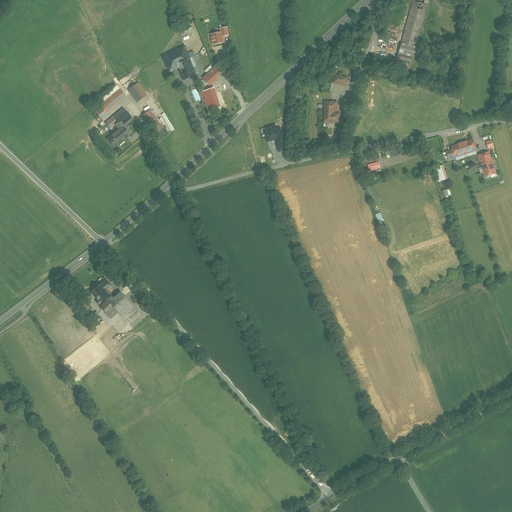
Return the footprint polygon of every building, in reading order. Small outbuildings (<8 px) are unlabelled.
[(413,0),(402,44),(416,47),(417,43),(429,0),(413,0)] [(220,31),(220,34),(223,34),(223,39),(229,38),(228,30),(220,31)] [(220,34),(212,35),(213,46),(224,45),(223,39),(223,34),(220,34)] [(416,47),(402,44),(399,53),(413,57),(419,58),(421,49),(416,47)] [(185,46),(163,58),(170,72),(179,68),(178,64),(189,59),(190,58),(185,46)] [(413,57),(399,53),(397,59),(395,59),(394,63),(396,63),(395,69),(409,72),(411,63),(413,57)] [(189,59),(178,64),(179,68),(184,80),(196,75),(189,59)] [(216,67),(204,79),(209,84),(221,72),(216,67)] [(347,78),(336,75),(333,83),(345,86),(347,78)] [(147,95),(138,83),(128,90),(137,102),(147,95)] [(232,90),(227,85),(223,89),(228,94),(223,98),(226,101),(225,102),(227,104),(228,103),(230,106),(233,103),(237,100),(240,97),(232,90)] [(214,87),(200,91),(202,97),(216,93),(214,87)] [(120,89),(100,106),(104,110),(123,94),(120,89)] [(336,102),(325,102),(325,122),(339,123),(339,114),(334,114),(334,111),(336,108),(336,102)] [(104,110),(100,106),(94,111),(103,121),(109,116),(104,110)] [(123,108),(105,123),(110,129),(118,123),(115,119),(125,110),(123,108)] [(125,110),(115,119),(118,123),(122,128),(108,139),(115,148),(118,145),(119,145),(118,144),(123,140),(124,141),(124,140),(139,127),(126,110),(125,110)] [(162,128),(150,111),(144,116),(155,132),(162,128)] [(275,126),(267,128),(270,138),(276,137),(278,136),(275,126)] [(487,150),(490,149),(490,150),(494,149),(491,140),(485,142),(487,150)] [(458,145),(452,147),(453,150),(455,157),(456,157),(476,150),(473,141),(467,143),(467,142),(458,145)] [(453,150),(447,152),(449,160),(456,158),(456,157),(455,157),(453,150)] [(489,152),(478,156),(485,177),(496,173),(489,152)] [(367,165),(369,172),(380,169),(379,162),(367,165)] [(436,182),(446,180),(443,166),(433,168),(436,182)] [(430,183),(434,182),(429,171),(426,173),(430,183)] [(441,191),(443,198),(451,195),(449,189),(441,191)] [(106,280),(102,284),(101,284),(91,292),(98,300),(96,302),(99,305),(102,303),(101,303),(104,301),(111,295),(107,290),(111,286),(106,280)] [(136,309),(121,293),(114,299),(111,295),(104,301),(106,303),(100,307),(111,319),(118,312),(125,320),(136,309)] [(94,316),(90,311),(86,315),(90,320),(94,316)] [(21,405),(15,408),(19,415),(25,413),(21,405)]
